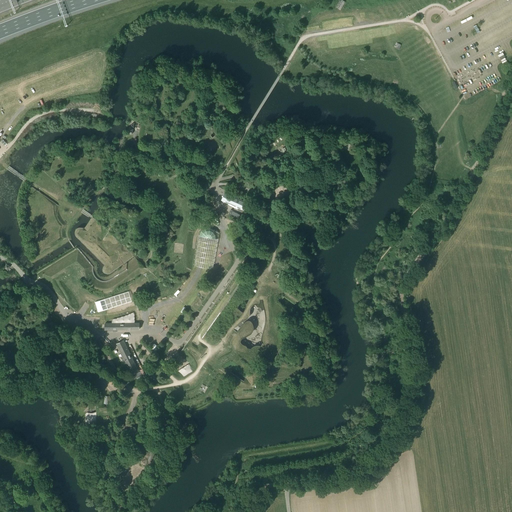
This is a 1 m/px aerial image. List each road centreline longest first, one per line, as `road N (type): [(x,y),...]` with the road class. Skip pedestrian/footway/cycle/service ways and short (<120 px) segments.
road 1 (unclassified): [(245,511),(270,486),(364,463),(398,429),(416,373),(404,280),(451,216),(511,83)]
road 2 (track): [(0,156),(44,114),(75,109),(108,118)]
